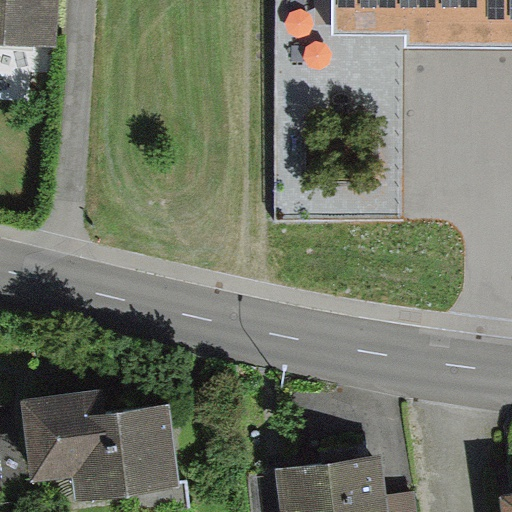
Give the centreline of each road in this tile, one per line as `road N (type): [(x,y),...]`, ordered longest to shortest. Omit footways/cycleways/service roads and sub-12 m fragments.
road 1 (tertiary): [(511,372),(421,361),(56,281)]
road 2 (residential): [(84,0),(69,228),(56,281)]
